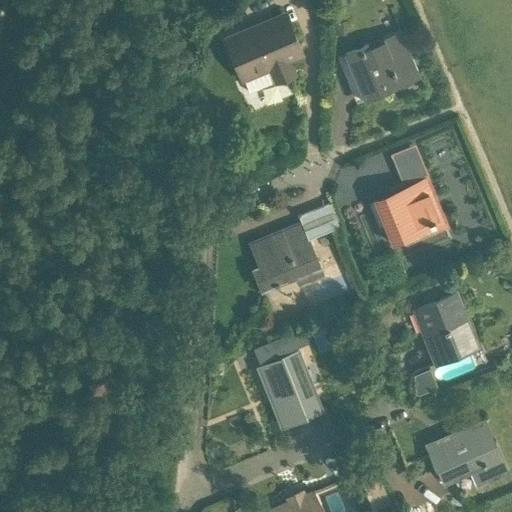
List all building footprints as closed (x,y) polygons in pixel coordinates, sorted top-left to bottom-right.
[(224,38),(242,80),(248,93),(294,74),(289,60),(302,55),(284,12),(224,38)] [(336,36),(346,36),(346,22),(336,22),(336,36)] [(400,29),(344,53),(363,99),(419,76),(400,29)] [(391,242),(394,241),(443,220),(424,176),(372,198),(391,242)] [(300,222),(250,242),(260,266),(253,268),(261,289),(296,275),(299,284),(322,274),(300,222)] [(437,360),(448,355),(475,345),(454,293),(416,309),(437,360)] [(299,344),(293,330),(253,346),(259,360),(299,344)] [(280,423),(320,407),(297,350),(257,367),(280,423)] [(428,365),(409,371),(414,389),(434,383),(428,365)] [(462,488),(487,477),(488,478),(507,469),(495,439),(493,440),(484,418),(449,432),(450,434),(425,444),(434,466),(436,466),(443,481),(457,475),(462,488)] [(345,477),(359,511),(386,500),(372,466),(345,477)] [(264,510),(264,511),(321,511),(312,490),(264,510)]
